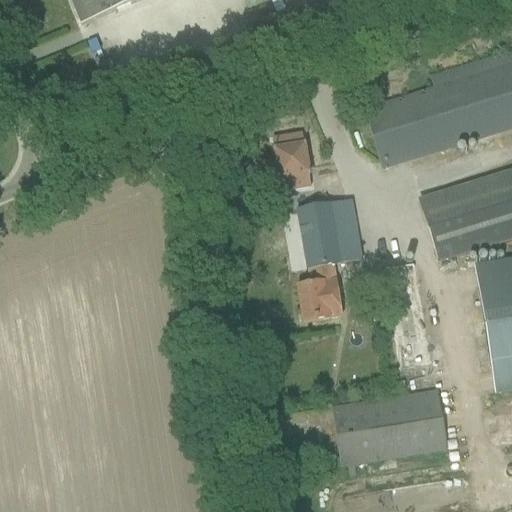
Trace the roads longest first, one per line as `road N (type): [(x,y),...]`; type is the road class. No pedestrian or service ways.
road 1 (unclassified): [(240,511),(184,172),(170,133)]
road 2 (unclassified): [(170,133),(496,0)]
road 3 (unclassified): [(48,180),(170,133)]
